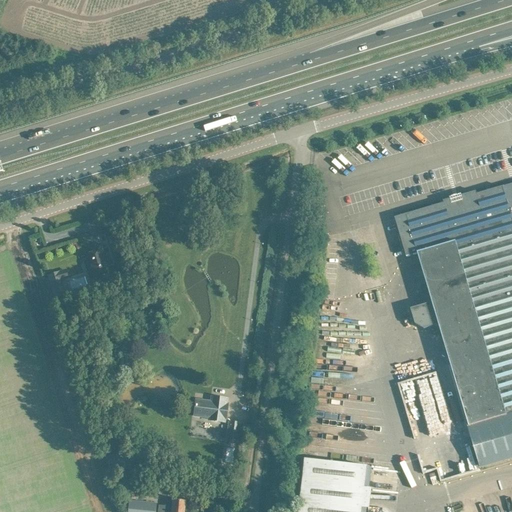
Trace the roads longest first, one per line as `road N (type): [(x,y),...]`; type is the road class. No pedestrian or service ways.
road 1 (motorway): [(0,187),(475,40)]
road 2 (unclassified): [(254,511),(299,131)]
road 3 (unclassified): [(0,107),(341,0)]
road 4 (motorway): [(309,60),(0,157)]
road 5 (unclassified): [(0,226),(299,131)]
road 6 (unclassified): [(299,131),(511,70)]
road 7 (motorway): [(504,0),(309,60)]
road 8 (motorway): [(439,0),(309,60)]
